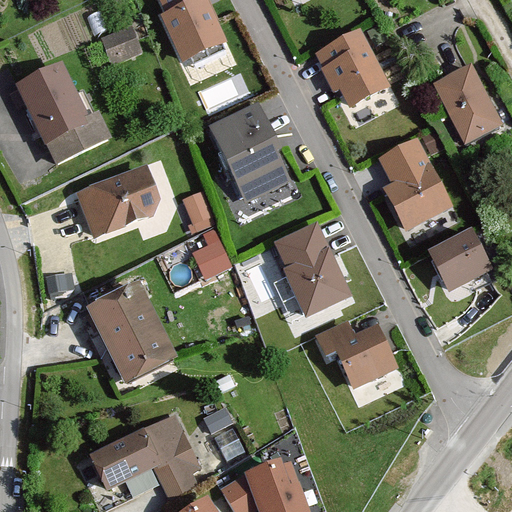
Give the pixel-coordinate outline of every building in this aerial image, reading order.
[(225,52),(201,0),(162,0),(171,18),(166,20),(185,61),(189,58),(204,51),(208,60),(225,52)] [(109,52),(134,42),(130,31),(105,41),(109,52)] [(388,91),(360,38),(323,57),(331,74),(330,74),(339,92),(345,89),(355,108),(388,91)] [(232,67),(225,52),(208,60),(204,51),(189,58),(200,82),(232,67)] [(20,93),(48,147),(58,164),(106,141),(84,96),(74,101),(60,73),(20,93)] [(456,123),(469,145),(502,130),(474,74),(440,91),(456,123)] [(273,140),(260,114),(217,134),(248,199),(266,190),(268,194),(289,184),(269,142),(273,140)] [(435,134),(423,140),(429,153),(442,146),(435,134)] [(398,211),(408,231),(449,210),(416,149),(385,165),(399,191),(394,194),(402,209),(398,211)] [(146,174),(83,199),(98,237),(152,216),(157,204),(146,174)] [(390,196),(398,211),(402,209),(394,194),(390,196)] [(204,195),(186,202),(195,226),(213,218),(204,195)] [(213,218),(195,226),(198,233),(216,225),(213,218)] [(330,260),(318,234),(282,250),(294,276),(291,278),(292,279),(310,317),(310,318),(349,300),(336,273),(341,271),(335,257),(330,260)] [(472,238),(435,257),(454,293),(482,278),(491,274),(472,238)] [(199,250),(208,279),(238,269),(228,240),(199,250)] [(73,276),(65,277),(68,292),(75,291),(73,276)] [(65,277),(49,280),(51,295),(68,292),(65,277)] [(310,317),(292,279),(276,287),(294,325),(310,317)] [(92,313),(102,334),(109,331),(132,377),(173,359),(139,291),(92,313)] [(68,292),(51,295),(52,300),(69,298),(68,292)] [(355,346),(348,330),(322,341),(329,357),(342,352),(356,386),(394,370),(379,336),(355,346)] [(125,381),(132,377),(109,331),(102,334),(125,381)] [(173,419),(95,459),(111,489),(157,465),(164,478),(179,482),(192,476),(201,471),(193,458),(179,454),(184,439),(173,419)] [(302,511),(285,466),(248,480),(258,506),(260,511),(302,511)] [(179,482),(164,478),(175,501),(198,489),(192,476),(179,482)] [(248,511),(258,506),(248,480),(222,496),(231,511),(248,511)]
